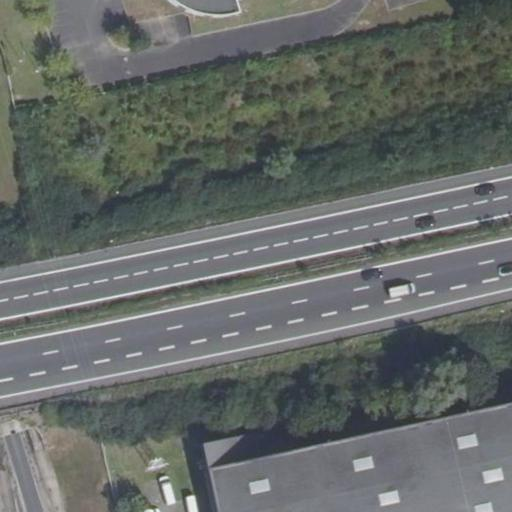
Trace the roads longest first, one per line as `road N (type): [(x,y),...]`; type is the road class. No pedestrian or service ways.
road 1 (trunk): [(511,194),(0,300)]
road 2 (trunk): [(0,364),(511,263)]
road 3 (unclassified): [(34,511),(0,395)]
